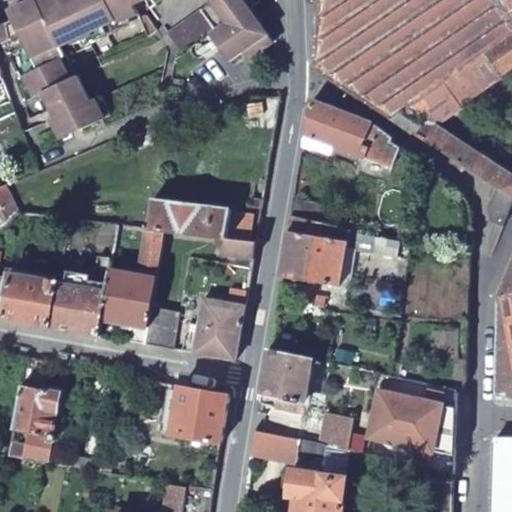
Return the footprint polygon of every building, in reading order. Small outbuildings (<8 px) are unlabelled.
[(36,0),(34,1),(26,5),(7,13),(12,22),(2,26),(0,27),(0,44),(6,57),(23,49),(28,60),(34,72),(21,78),(31,99),(39,95),(42,101),(43,103),(47,111),(52,120),(58,118),(88,104),(86,101),(76,79),(74,76),(66,80),(56,59),(59,56),(54,47),(66,41),(67,45),(88,34),(87,31),(111,19),(113,23),(133,13),(131,9),(143,3),(145,6),(142,0),(36,0)] [(214,0),(207,0),(210,4),(191,16),(193,19),(207,37),(208,36),(212,43),(233,28),(222,12),(218,6),(214,0)] [(214,0),(218,6),(222,12),(233,28),(212,43),(216,49),(226,64),(240,55),(245,64),(272,47),(250,12),(267,0),(214,0)] [(511,0),(316,0),(314,68),(500,188),(511,194),(511,169),(508,168),(506,172),(435,126),(460,109),(458,104),(501,76),(500,74),(511,66),(511,0)] [(0,110),(12,106),(4,85),(0,86),(0,110)] [(266,97),(239,101),(240,112),(267,109),(266,97)] [(102,121),(99,116),(92,99),(86,101),(88,104),(58,118),(52,120),(47,111),(44,113),(57,141),(66,138),(67,137),(102,121)] [(369,120),(311,103),(306,135),(394,167),(402,144),(369,120)] [(7,186),(0,188),(0,232),(19,214),(7,186)] [(511,206),(511,194),(500,188),(492,205),(509,212),(511,206)] [(224,254),(253,258),(257,240),(251,239),(254,220),(231,218),(232,209),(153,200),(149,229),(165,231),(165,232),(226,239),(224,254)] [(509,212),(492,205),(491,220),(503,225),(509,212)] [(323,225),(292,219),(282,277),(313,282),(323,225)] [(377,237),(323,225),(313,282),(342,287),(348,249),(375,253),(377,237)] [(130,341),(145,343),(152,306),(165,232),(165,231),(149,229),(142,275),(111,270),(108,290),(103,317),(133,323),(130,341)] [(0,253),(0,316),(52,326),(60,283),(8,275),(7,281),(0,279),(0,259),(1,254),(0,253)] [(112,270),(114,260),(103,259),(102,268),(112,270)] [(511,266),(500,297),(496,398),(511,398),(511,266)] [(108,290),(60,283),(52,326),(53,326),(100,335),(103,317),(108,290)] [(236,360),(245,306),(204,298),(195,352),(236,360)] [(175,349),(181,311),(152,306),(145,343),(175,349)] [(314,360),(269,350),(262,394),(307,402),(314,360)] [(63,392),(23,385),(16,429),(50,435),(50,439),(52,441),(54,441),(56,441),(58,439),(58,435),(56,434),(63,392)] [(230,395),(182,386),(174,429),(169,428),(168,435),(222,444),(230,395)] [(426,400),(382,391),(372,436),(416,446),(414,457),(454,465),(456,395),(428,389),(426,400)] [(355,420),(328,414),(322,445),(349,450),(355,420)] [(276,436),(256,431),(252,454),(299,463),(297,472),(292,471),(289,495),(297,497),(295,511),(339,511),(346,478),(343,477),(349,451),(282,437),(276,436)] [(511,511),(511,438),(495,438),(492,511),(511,511)] [(11,456),(39,461),(41,447),(13,442),(11,456)] [(106,458),(104,472),(114,474),(116,460),(106,458)] [(205,470),(202,489),(216,491),(218,472),(205,470)] [(182,511),(188,487),(168,483),(161,511),(182,511)]
